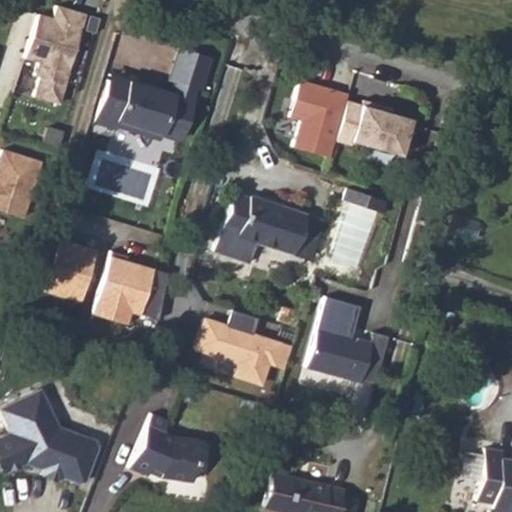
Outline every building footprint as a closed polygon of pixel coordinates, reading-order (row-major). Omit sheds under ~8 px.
[(59,17),(44,12),(29,56),(44,61),(39,74),(44,76),(37,94),(62,103),(91,14),(62,5),(59,17)] [(129,86),(112,81),(99,122),(118,127),(119,124),(141,132),(144,126),(165,133),(169,121),(188,128),(199,89),(203,91),(214,59),(183,48),(174,79),(179,82),(178,87),(176,93),(132,78),(129,86)] [(134,73),(132,78),(176,93),(178,87),(134,73)] [(114,74),(112,81),(129,86),(132,78),(114,74)] [(401,153),(411,113),(344,96),(346,88),(298,76),(287,115),(298,118),(291,144),(330,154),(335,136),(401,153)] [(144,126),(141,132),(182,145),(188,128),(169,121),(165,133),(144,126)] [(0,210),(25,220),(44,162),(6,150),(0,167),(0,210)] [(345,200),(347,201),(382,212),(386,200),(348,188),(345,200)] [(255,246),(293,257),(306,216),(266,204),(250,198),(249,202),(233,197),(215,256),(249,267),(255,246)] [(347,201),(330,263),(361,272),(382,212),(347,201)] [(306,216),(293,257),(312,262),(325,222),(306,216)] [(56,235),(43,290),(81,298),(94,244),(56,235)] [(50,265),(53,240),(33,237),(30,262),(50,265)] [(132,323),(151,264),(108,250),(90,309),(132,323)] [(8,289),(19,293),(20,290),(26,270),(13,267),(8,289)] [(26,270),(20,290),(31,293),(36,274),(26,270)] [(325,299),(310,368),(361,382),(380,387),(393,341),(374,335),(371,345),(357,341),(356,345),(350,344),(359,309),(325,299)] [(207,315),(193,360),(261,381),(268,360),(284,365),(291,343),(252,331),(257,315),(230,306),(226,321),(207,315)] [(0,467),(10,464),(28,471),(35,468),(49,473),(52,480),(65,486),(72,483),(85,451),(82,444),(46,430),(31,391),(0,402),(0,467)] [(143,409),(125,405),(113,461),(133,466),(133,462),(134,458),(145,461),(145,465),(177,463),(176,421),(149,422),(141,420),(143,409)] [(488,499),(487,502),(511,508),(511,457),(503,456),(498,455),(499,448),(483,445),(471,495),(488,499)] [(307,511),(332,511),(333,511),(339,492),(341,486),(274,466),(263,498),(307,511)] [(35,468),(28,471),(26,476),(50,485),(52,480),(49,473),(35,468)] [(339,492),(333,511),(334,511),(349,511),(354,498),(339,492)] [(511,511),(511,508),(487,502),(485,511),(511,511)]
